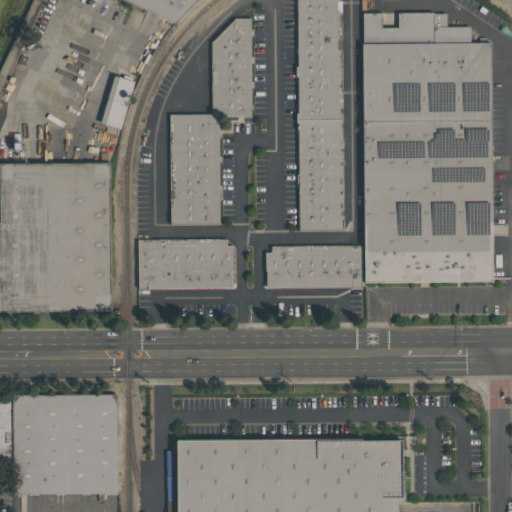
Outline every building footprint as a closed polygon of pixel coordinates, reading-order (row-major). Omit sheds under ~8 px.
[(125,0),(197,0),(196,1),(175,23),(125,0)] [(341,0),(343,230),(299,230),(298,130),(297,130),(297,125),(298,125),(298,123),(296,123),(296,114),(298,113),(298,76),(296,76),(295,66),(298,66),(297,0),(341,0)] [(251,18),(251,105),(253,105),(253,110),(251,110),(251,118),(219,118),(219,187),(218,187),(218,199),(219,199),(219,224),(170,224),(169,114),(212,114),(211,42),(235,18),(251,18)] [(378,44),(378,31),(402,31),(403,43),(490,43),(492,282),(364,283),(362,44),(378,44)] [(114,75),(134,81),(120,129),(100,123),(114,75)] [(0,163),(109,163),(110,311),(0,311),(0,163)] [(227,239),(227,244),(226,244),(226,245),(233,245),(233,271),(232,271),(233,288),(138,289),(138,240),(227,239)] [(361,245),(362,287),(352,287),(266,287),(266,271),(265,271),(265,252),(271,252),(271,246),(361,245)] [(117,394),(118,494),(13,495),(12,462),(12,402),(12,395),(117,394)] [(12,402),(0,402),(0,462),(12,462),(12,402)] [(178,511),(178,439),(404,439),(404,502),(398,502),(398,511),(178,511)]
